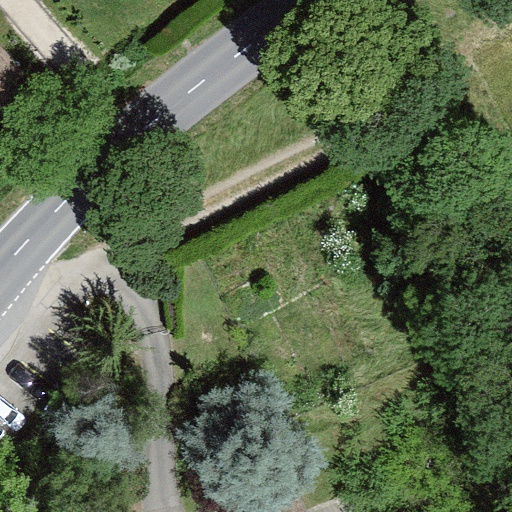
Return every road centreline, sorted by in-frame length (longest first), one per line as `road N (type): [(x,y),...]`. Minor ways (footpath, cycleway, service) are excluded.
road 1 (tertiary): [(309,0),(92,167),(0,267)]
road 2 (unknown): [(36,228),(127,292),(146,326),(165,511)]
